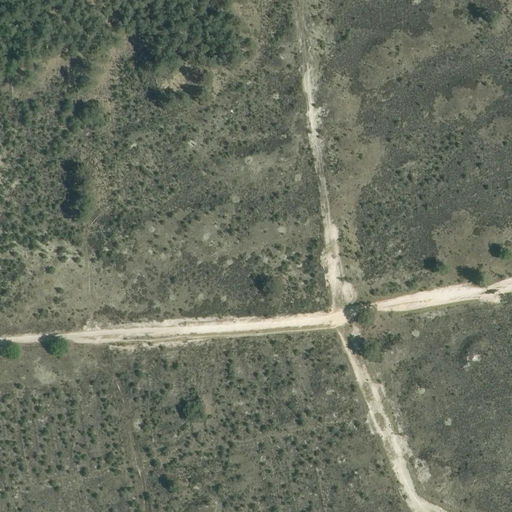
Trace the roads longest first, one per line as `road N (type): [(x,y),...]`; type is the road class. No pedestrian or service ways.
road 1 (track): [(341,315),(0,342)]
road 2 (track): [(341,315),(296,0)]
road 3 (track): [(433,511),(417,505),(398,475),(341,315)]
road 4 (track): [(145,511),(126,410),(97,352),(97,334)]
road 5 (track): [(511,280),(341,315)]
